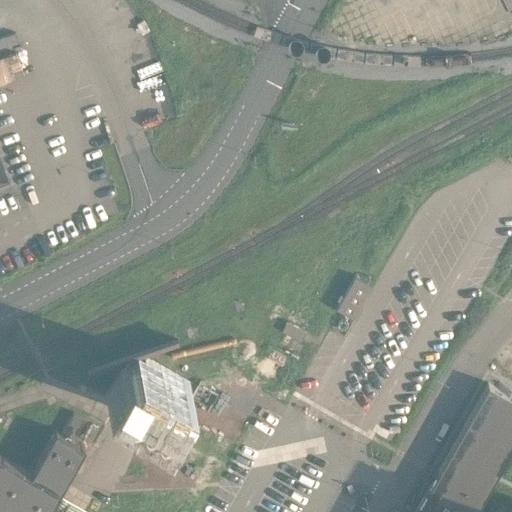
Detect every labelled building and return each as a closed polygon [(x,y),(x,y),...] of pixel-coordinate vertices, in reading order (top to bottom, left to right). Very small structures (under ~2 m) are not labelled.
[(0,79),(0,78),(0,65),(11,61),(8,53),(0,56),(0,79)] [(369,284),(353,275),(335,307),(342,311),(351,316),(369,284)] [(286,320),(281,330),(299,340),(304,331),(286,320)] [(472,511),(511,441),(511,396),(505,393),(486,382),(412,511),(472,511)] [(0,511),(44,511),(46,509),(47,508),(50,503),(54,496),(59,488),(59,487),(63,481),(68,471),(83,445),(71,439),(83,418),(71,411),(59,432),(53,429),(47,439),(45,443),(29,472),(20,467),(0,455),(0,511)]
